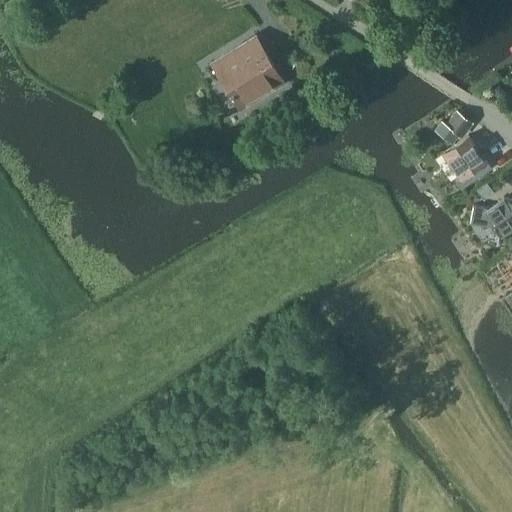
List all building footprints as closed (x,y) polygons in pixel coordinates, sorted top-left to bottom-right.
[(240,109),(286,80),(256,32),(210,60),(240,109)] [(464,135),(473,122),(466,116),(456,109),(447,122),(442,118),(435,129),(453,142),(464,135)] [(461,185),(474,176),(471,171),(488,159),(469,132),(441,151),(459,177),(456,179),(461,185)] [(481,202),(495,192),(487,181),(473,191),(481,202)] [(511,227),(511,196),(505,195),(488,206),(472,203),(469,222),(483,224),(494,226),(500,236),(511,227)]
